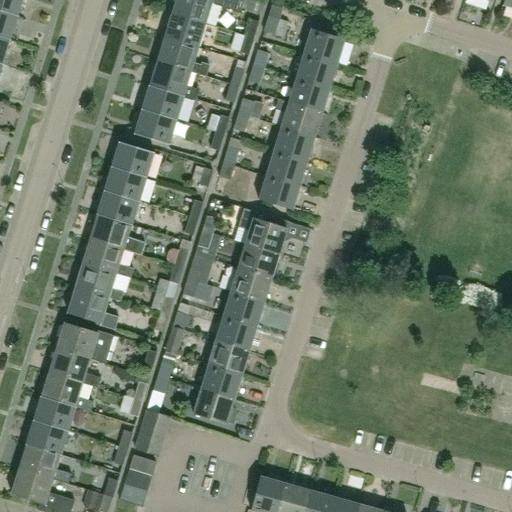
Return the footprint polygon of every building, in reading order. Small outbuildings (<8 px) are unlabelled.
[(20,0),(0,0),(0,11),(16,16),(20,0)] [(213,4),(237,12),(240,0),(177,0),(173,17),(206,27),(213,4)] [(253,0),(250,11),(261,14),(264,2),(256,0),(253,0)] [(511,8),(511,0),(505,0),(503,5),(511,8)] [(0,37),(9,40),(16,16),(0,11),(0,37)] [(279,19),(268,16),(263,31),(275,35),(279,19)] [(165,41),(198,51),(206,27),(173,17),(165,41)] [(258,22),(250,19),(244,38),(253,41),(258,22)] [(304,55),(338,66),(346,40),(312,30),(304,55)] [(0,64),(1,64),(9,40),(0,37),(0,64)] [(240,52),(248,55),(253,41),(244,38),(240,52)] [(191,72),(206,77),(210,65),(201,62),(201,64),(194,62),(198,51),(165,41),(157,65),(190,74),(191,72)] [(269,54),(257,50),(252,67),(264,70),(269,54)] [(296,80),(330,91),(338,66),(304,55),(296,80)] [(190,74),(157,65),(150,88),(183,98),(184,96),(196,100),(199,91),(187,86),(190,74)] [(244,70),(235,67),(229,86),(238,89),(244,70)] [(248,80),(254,82),(259,84),(264,70),(252,67),(248,80)] [(330,91),(296,80),(289,102),(289,104),(323,115),(330,91)] [(225,100),(234,103),(238,89),(229,86),(225,100)] [(183,98),(150,88),(143,111),(176,122),(183,98)] [(254,102),(243,98),(238,115),(249,118),(254,102)] [(275,109),(286,112),(281,128),(315,139),(323,115),(289,104),(289,102),(278,99),(275,109)] [(176,122),(143,111),(135,135),(168,146),(176,122)] [(215,132),(224,135),(229,118),(220,115),(215,132)] [(233,130),(244,134),(249,118),(238,115),(233,130)] [(274,152),(308,163),(315,139),(281,128),(274,152)] [(219,151),(224,135),(215,132),(211,144),(210,148),(219,151)] [(114,168),(147,178),(154,154),(121,144),(114,168)] [(222,163),(234,167),(239,151),(227,148),(222,163)] [(266,176),(300,187),(308,163),(274,152),(266,176)] [(230,180),(234,167),(222,163),(218,177),(230,180)] [(203,169),(194,166),(190,180),(199,183),(203,169)] [(106,192),(139,203),(147,178),(114,168),(106,192)] [(208,187),(213,171),(204,168),(204,169),(199,183),(199,184),(208,187)] [(300,187),(266,176),(259,200),(293,211),(300,187)] [(98,217),(131,227),(139,203),(106,192),(98,217)] [(189,216),(198,220),(203,203),(194,200),(189,216)] [(239,228),(250,231),(246,244),(280,255),(288,230),(270,224),(273,217),(245,209),(239,228)] [(193,236),(198,220),(189,216),(184,233),(193,236)] [(218,219),(208,216),(203,231),(214,234),(218,219)] [(131,227),(98,217),(91,240),(124,251),(141,256),(145,243),(128,237),(131,227)] [(195,255),(214,261),(221,237),(214,234),(203,231),(195,255)] [(83,264),(117,274),(132,279),(135,270),(119,265),(124,251),(91,240),(83,264)] [(246,244),(239,266),(238,268),(273,279),(280,255),(246,244)] [(188,251),(179,248),(173,267),(182,270),(188,251)] [(188,279),(199,282),(206,285),(214,261),(195,255),(188,279)] [(117,274),(83,264),(75,289),(109,299),(109,298),(120,301),(123,291),(112,288),(117,274)] [(169,281),(178,284),(182,270),(173,267),(169,281)] [(231,292),(265,303),(273,279),(238,268),(231,292)] [(194,297),(199,282),(188,279),(183,294),(194,297)] [(109,299),(75,289),(68,313),(100,323),(99,326),(115,331),(119,317),(104,313),(109,299)] [(265,303),(231,292),(223,316),(258,327),(265,303)] [(173,299),(164,297),(159,315),(167,318),(173,299)] [(177,311),(172,327),(184,330),(188,315),(177,311)] [(154,329),(163,332),(167,318),(159,315),(154,329)] [(216,340),(250,351),(258,327),(223,316),(216,340)] [(94,329),(93,333),(65,325),(57,350),(91,361),(91,360),(105,365),(115,335),(94,329)] [(172,327),(168,341),(179,345),(184,330),(172,327)] [(250,351),(216,340),(208,364),(243,375),(250,351)] [(49,374),(83,384),(83,385),(83,384),(99,389),(102,379),(86,375),(91,361),(57,350),(49,374)] [(143,366),(152,369),(157,352),(148,350),(143,366)] [(162,360),(157,375),(169,379),(174,363),(162,360)] [(201,389),(235,399),(243,375),(208,364),(201,389)] [(124,379),(126,370),(115,367),(113,376),(124,379)] [(83,384),(49,374),(42,398),(76,410),(76,407),(79,398),(83,385),(83,384)] [(169,379),(157,375),(153,390),(165,394),(169,379)] [(147,384),(138,381),(133,398),(133,400),(142,403),(147,384)] [(235,399),(201,389),(193,414),(227,425),(235,399)] [(128,414),(133,400),(133,398),(125,395),(120,412),(128,414)] [(34,422),(69,433),(76,410),(42,398),(34,422)] [(128,414),(137,417),(142,403),(133,400),(128,414)] [(140,434),(164,442),(172,419),(148,412),(140,434)] [(27,445),(61,456),(69,433),(34,422),(27,445)] [(228,429),(225,438),(246,444),(249,435),(228,429)] [(118,448),(127,451),(132,433),(124,430),(118,448)] [(164,442),(140,434),(135,450),(159,458),(164,442)] [(20,470),(52,480),(54,480),(70,484),(73,474),(57,469),(61,456),(27,445),(20,470)] [(122,466),(127,451),(118,448),(113,463),(122,466)] [(131,469),(154,476),(158,463),(135,456),(131,469)] [(154,476),(131,469),(126,485),(149,492),(154,476)] [(52,480),(20,470),(12,494),(41,503),(39,510),(44,511),(72,511),(76,501),(50,493),(54,480),(52,480)] [(118,481),(109,478),(103,496),(112,499),(118,481)] [(259,511),(276,511),(285,485),(260,478),(251,510),(259,511)] [(149,492),(126,485),(122,501),(145,508),(149,492)] [(285,485),(276,511),(303,511),(310,491),(285,485)] [(107,511),(112,499),(103,496),(87,491),(82,505),(102,511),(107,511)] [(329,511),(333,498),(310,491),(303,511),(329,511)] [(333,498),(329,511),(354,511),(357,505),(333,498)]
